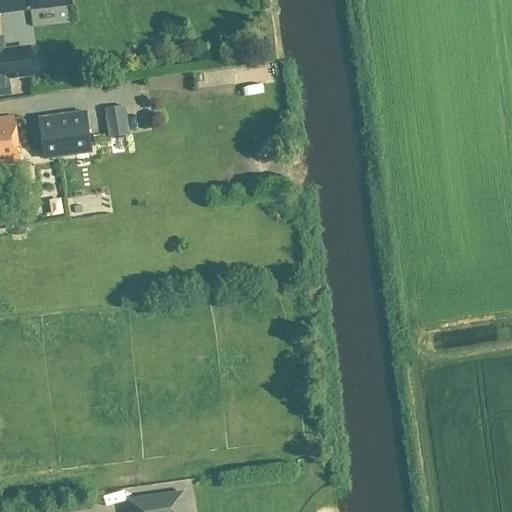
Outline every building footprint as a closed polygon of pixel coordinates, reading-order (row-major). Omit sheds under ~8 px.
[(21,0),(0,0),(0,13),(23,11),(21,0)] [(68,0),(29,0),(30,6),(30,10),(69,5),(68,0)] [(0,96),(8,95),(5,79),(31,75),(27,48),(2,51),(0,38),(0,96)] [(107,139),(127,136),(122,107),(103,110),(107,139)] [(85,114),(38,121),(43,160),(91,154),(85,114)] [(0,165),(18,163),(12,118),(0,120),(0,165)] [(128,511),(184,511),(182,495),(144,500),(127,502),(128,511)]
